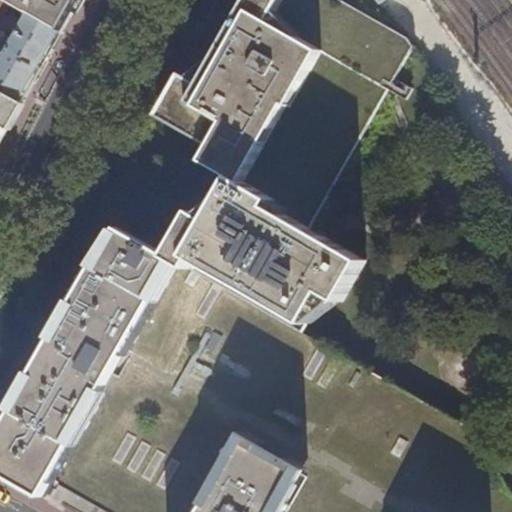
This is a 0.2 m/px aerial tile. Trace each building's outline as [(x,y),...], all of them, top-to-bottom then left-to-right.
[(0,0),(0,24),(12,3),(5,0),(0,0)] [(82,0),(5,0),(12,3),(31,15),(64,32),(82,0)] [(196,211),(170,257),(279,318),(302,279),(318,288),(341,249),(307,230),(366,123),(404,56),(385,28),(335,0),(215,0),(204,20),(236,38),(228,51),(221,48),(200,86),(182,77),(160,116),(213,145),(204,161),(235,178),(212,220),(196,211)] [(45,66),(64,32),(31,15),(16,41),(7,37),(0,49),(0,87),(25,101),(45,66)] [(0,145),(6,134),(25,101),(0,87),(0,145)] [(511,511),(511,490),(473,426),(314,337),(279,318),(170,257),(120,228),(96,271),(94,270),(13,414),(15,415),(0,441),(0,474),(66,511),(96,511),(98,510),(52,484),(67,458),(74,461),(61,486),(106,511),(511,511)]
